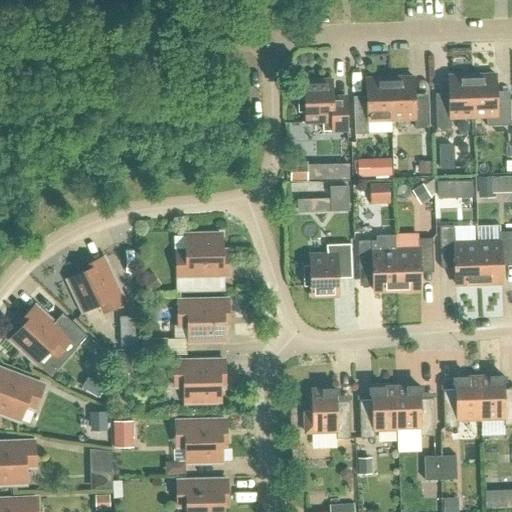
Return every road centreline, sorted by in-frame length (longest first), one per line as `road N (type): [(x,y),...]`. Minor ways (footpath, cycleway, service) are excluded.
road 1 (residential): [(245,202),(272,157),(271,44),(511,30)]
road 2 (residential): [(0,292),(30,258),(131,209),(245,202)]
road 3 (residential): [(293,340),(511,324)]
road 4 (residential): [(267,511),(264,377),(275,352),(293,340)]
road 5 (residential): [(293,340),(289,310),(245,202)]
